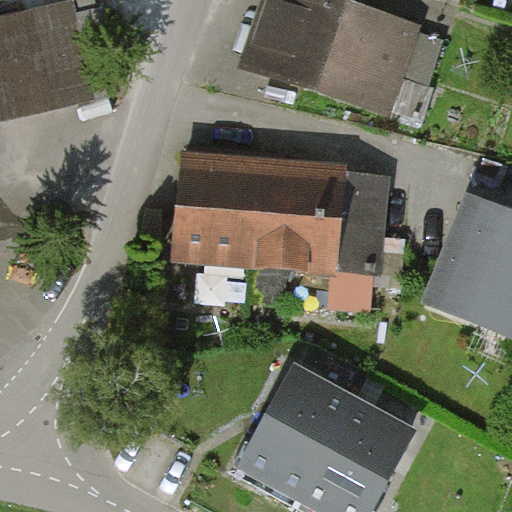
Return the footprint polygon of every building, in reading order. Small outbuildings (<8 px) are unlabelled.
[(419,32),(326,0),(267,0),(241,74),(389,122),(419,32)] [(0,126),(97,107),(77,11),(0,26),(0,126)] [(342,167),(180,160),(175,268),(337,275),(341,179),(342,167)] [(388,181),(341,179),(337,275),(384,277),(388,181)] [(511,203),(470,188),(427,304),(511,335),(511,203)] [(296,351),(232,465),(314,511),(374,511),(425,424),(296,351)]
